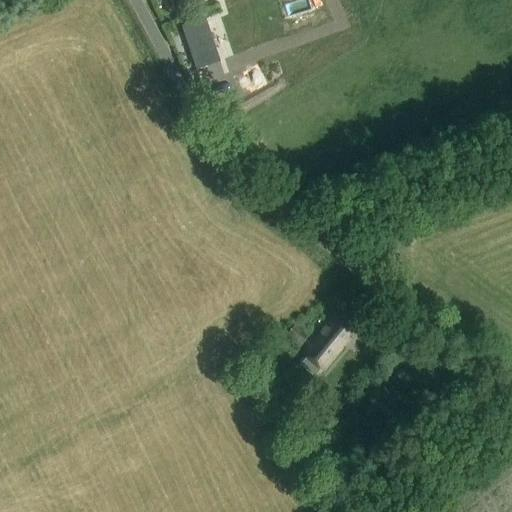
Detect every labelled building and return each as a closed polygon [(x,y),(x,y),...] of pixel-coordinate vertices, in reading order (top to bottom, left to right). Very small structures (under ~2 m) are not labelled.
[(186,0),(176,0),(179,9),(189,5),(186,0)] [(206,19),(183,27),(190,50),(213,42),(206,19)] [(305,354),(306,355),(299,364),(317,378),(350,338),(347,336),(357,324),(344,313),(341,317),(337,314),(305,354)] [(308,337),(295,326),(289,334),(301,345),(308,337)] [(412,381),(437,362),(425,346),(400,365),(412,381)] [(443,384),(433,392),(441,404),(471,383),(460,368),(441,382),(443,384)]
